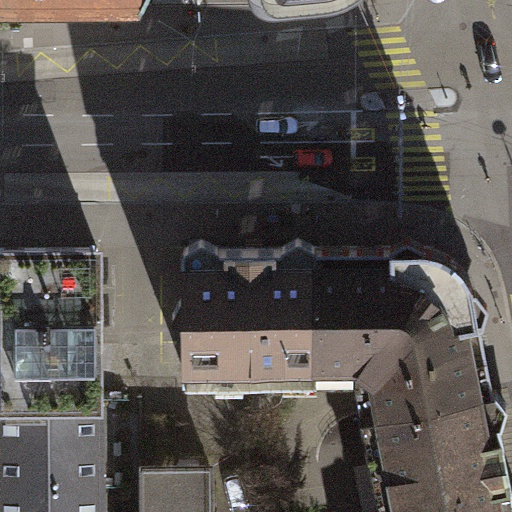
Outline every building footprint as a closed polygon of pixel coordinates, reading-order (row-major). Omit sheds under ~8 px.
[(374,406),(493,384),(467,274),(459,260),(447,250),(428,244),(314,246),(315,363),(356,363),(369,374),(374,406)] [(0,403),(96,402),(95,245),(0,246),(0,403)] [(315,363),(314,246),(181,246),(182,292),(171,309),(183,326),(184,371),(315,371),(315,363)] [(364,408),(383,511),(511,511),(511,484),(493,384),(374,406),(364,408)] [(0,403),(0,484),(96,483),(96,402),(0,403)] [(140,464),(140,511),(210,511),(211,463),(140,464)] [(0,484),(0,511),(96,511),(96,483),(0,484)]
